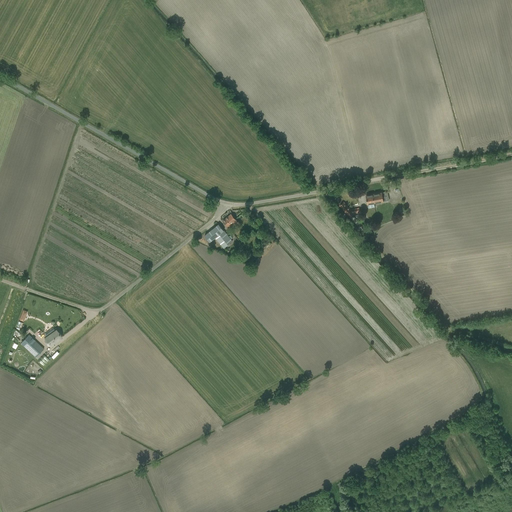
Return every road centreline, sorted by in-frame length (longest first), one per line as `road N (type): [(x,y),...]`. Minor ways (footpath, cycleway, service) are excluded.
road 1 (unclassified): [(227,208),(0,77)]
road 2 (track): [(511,482),(475,423),(352,483),(344,493),(354,511)]
road 3 (unclassified): [(96,312),(227,208)]
road 4 (unclassified): [(375,179),(227,208)]
road 5 (track): [(375,179),(511,152)]
